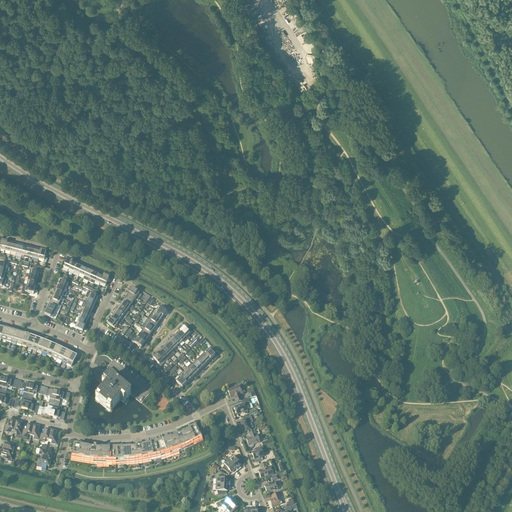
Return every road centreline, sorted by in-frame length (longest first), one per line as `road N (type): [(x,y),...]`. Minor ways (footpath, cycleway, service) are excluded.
road 1 (secondary): [(0,157),(233,290),(283,355),(338,492)]
road 2 (track): [(511,268),(330,0)]
road 3 (residential): [(31,324),(56,250),(0,235)]
road 4 (residential): [(67,434),(129,436),(188,418)]
road 5 (residential): [(188,418),(139,357),(103,335)]
road 6 (track): [(456,0),(511,107)]
